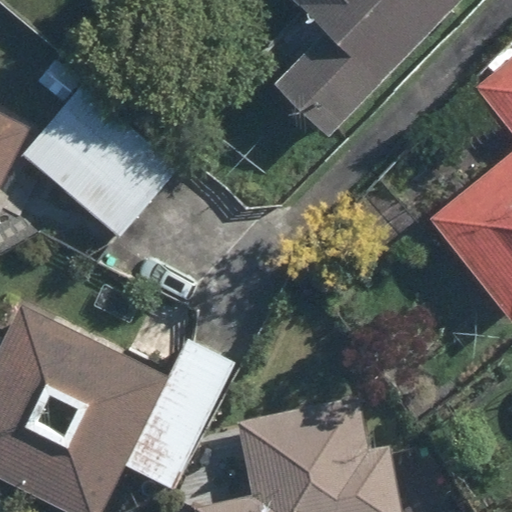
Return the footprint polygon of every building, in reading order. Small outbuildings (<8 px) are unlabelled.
[(291,0),(298,6),(257,47),(281,71),(267,85),(318,136),(455,0),(291,0)] [(511,60),(476,90),(511,132),(511,150),(426,222),(510,323),(511,321),(511,60)] [(175,169),(79,85),(18,155),(114,239),(175,169)] [(0,175),(23,126),(0,115),(0,175)] [(298,251),(222,191),(171,256),(215,291),(200,310),(233,335),(298,251)] [(131,355),(21,302),(0,344),(0,486),(52,511),(99,511),(122,465),(168,488),(229,362),(178,337),(189,315),(157,300),(131,355)] [(246,498),(193,508),(193,511),(399,511),(387,445),(365,449),(356,397),(232,420),(246,498)]
